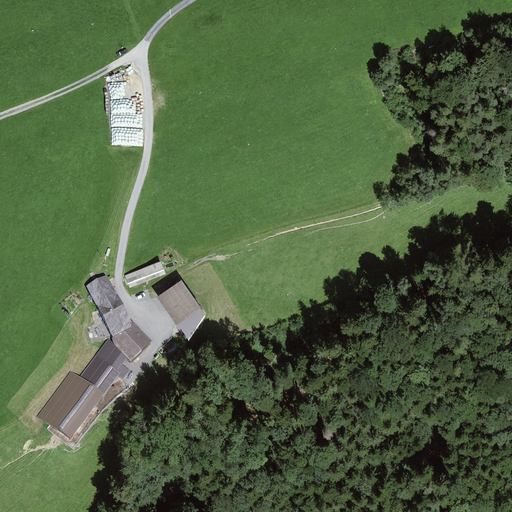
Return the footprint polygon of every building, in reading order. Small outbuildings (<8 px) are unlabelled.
[(125,275),(130,287),(164,272),(159,260),(125,275)] [(206,315),(181,280),(157,295),(188,339),(206,315)] [(108,281),(88,290),(111,338),(131,329),(108,281)] [(134,363),(153,345),(139,330),(121,348),(134,363)] [(110,399),(77,373),(42,416),(76,442),(110,399)]
